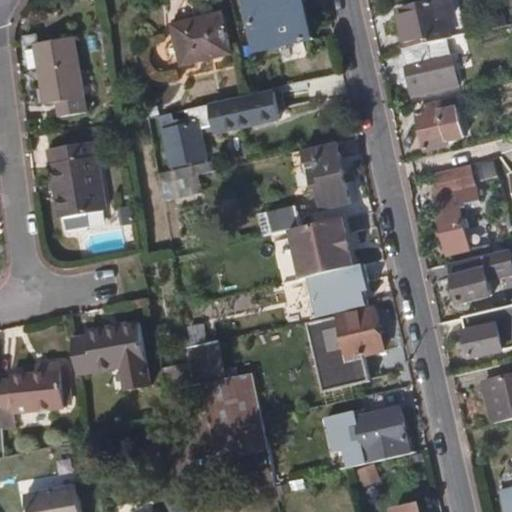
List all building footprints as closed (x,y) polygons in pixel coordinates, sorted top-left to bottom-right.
[(315,39),(306,0),(247,0),(259,51),(315,39)] [(409,49),(449,39),(453,38),(460,37),(456,22),(462,20),(457,0),(447,0),(444,1),(400,11),(409,49)] [(230,52),(222,15),(176,26),(185,62),(230,52)] [(88,114),(76,38),(38,44),(47,105),(59,104),(61,118),(88,114)] [(460,87),(449,39),(409,49),(403,50),(414,97),(460,87)] [(279,121),(273,94),(190,110),(160,117),(172,168),(208,160),(201,130),(213,127),(214,132),(224,130),(225,133),(279,121)] [(467,135),(457,95),(442,99),(436,109),(429,111),(418,114),(426,150),(449,144),(448,140),(467,135)] [(190,110),(188,99),(148,108),(150,119),(160,117),(190,110)] [(436,109),(442,99),(427,102),(429,111),(436,109)] [(338,136),(335,122),(310,128),(313,142),(338,136)] [(108,211),(97,142),(50,149),(57,192),(63,191),(67,217),(69,217),(90,213),(108,211)] [(353,204),(339,142),(304,151),(310,175),(315,174),(318,184),(314,184),(316,193),(320,192),(324,211),(353,204)] [(159,174),(161,184),(201,175),(224,170),(221,160),(159,174)] [(201,175),(161,184),(169,232),(202,225),(198,205),(189,207),(187,195),(205,192),(201,175)] [(480,198),(477,188),(437,197),(452,254),(471,249),(461,206),(466,205),(465,201),(480,198)] [(67,217),(63,191),(57,192),(61,218),(67,217)] [(275,234),(287,231),(301,228),(297,207),(270,213),(275,234)] [(92,228),(90,213),(69,217),(71,232),(92,228)] [(304,227),(301,228),(287,231),(290,243),(307,240),(314,268),(365,256),(356,220),(305,231),(304,227)] [(489,248),(484,224),(468,228),(473,252),(489,248)] [(241,241),(239,234),(205,242),(207,249),(241,241)] [(495,294),(486,255),(453,263),(462,302),(495,294)] [(310,278),(319,318),(371,307),(366,286),(372,285),(368,265),(310,278)] [(376,305),(371,307),(319,318),(323,337),(330,341),(340,361),(385,350),(376,305)] [(511,349),(511,305),(465,317),(474,358),(511,349)] [(151,385),(138,323),(91,331),(92,336),(74,339),(79,374),(122,368),(126,390),(151,385)] [(192,362),(195,385),(205,383),(248,374),(246,363),(226,367),(221,339),(189,346),(192,362)] [(13,377),(0,377),(0,410),(0,411),(17,409),(17,413),(67,407),(62,362),(38,365),(39,370),(13,373),(13,377)] [(195,385),(192,362),(162,368),(166,391),(195,385)] [(255,373),(248,374),(205,383),(220,460),(269,449),(267,435),(255,373)] [(511,420),(511,375),(485,381),(495,424),(511,420)] [(411,453),(401,408),(342,421),(345,432),(361,428),(365,442),(338,449),(342,469),(349,467),(411,453)] [(82,511),(78,486),(22,496),(25,511),(82,511)]
